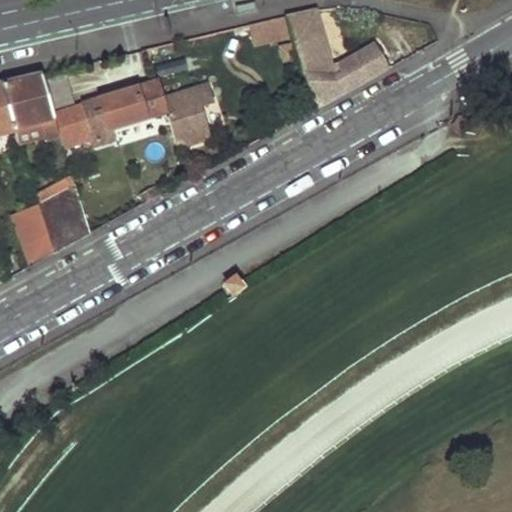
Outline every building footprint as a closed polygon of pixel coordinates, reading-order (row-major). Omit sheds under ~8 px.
[(310,15),(280,22),(287,42),(311,115),(385,74),(371,51),(335,71),(336,77),(330,80),(311,15),(310,15)] [(280,22),(248,29),(253,51),(287,42),(280,22)] [(17,83),(0,86),(0,92),(13,135),(14,139),(40,132),(42,140),(43,143),(55,139),(36,78),(17,83)] [(153,88),(80,109),(92,150),(110,144),(107,133),(162,117),(158,107),(153,88)] [(205,91),(158,107),(162,117),(174,156),(208,145),(198,115),(211,111),(205,91)] [(0,138),(13,135),(0,92),(0,138)] [(40,132),(14,139),(17,147),(42,140),(40,132)] [(68,181),(33,200),(36,209),(51,257),(86,238),(68,181)] [(150,192),(138,199),(143,207),(155,200),(150,192)] [(36,209),(8,219),(26,270),(51,257),(36,209)] [(246,290),(236,277),(224,287),(231,297),(246,290)]
